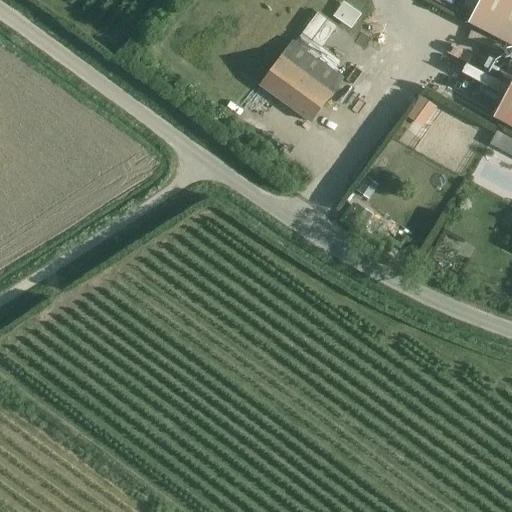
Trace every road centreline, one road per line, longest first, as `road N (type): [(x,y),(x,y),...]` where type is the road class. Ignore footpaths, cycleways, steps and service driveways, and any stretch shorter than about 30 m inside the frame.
road 1 (unclassified): [(511,326),(442,306),(362,267),(203,162)]
road 2 (unclassified): [(203,162),(0,10)]
road 3 (unclassified): [(203,162),(0,300)]
